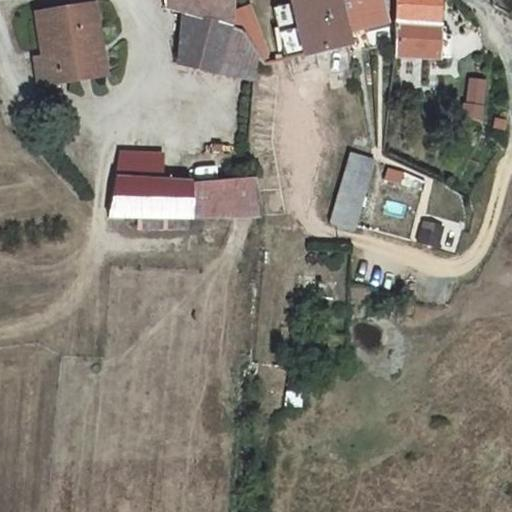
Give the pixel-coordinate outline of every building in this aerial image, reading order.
[(241,10),(240,0),(165,0),(166,7),(186,9),(182,61),(261,81),(265,66),(267,66),(245,29),(241,10)] [(240,0),(241,10),(258,7),(255,0),(240,0)] [(294,0),(298,16),(281,20),(290,61),(349,49),(347,37),(338,0),(294,0)] [(380,0),(338,0),(347,37),(388,29),(380,0)] [(438,0),(395,0),(396,59),(439,61),(438,0)] [(96,3),(50,10),(56,50),(48,50),(43,51),(48,83),(71,81),(69,74),(111,69),(96,3)] [(275,66),(258,7),(241,10),(245,29),(267,66),(275,66)] [(50,10),(39,11),(48,50),(56,50),(50,10)] [(482,105),(487,79),(469,77),(465,102),(482,105)] [(125,154),(120,180),(167,179),(166,154),(125,154)] [(370,158),(344,154),(328,228),(353,235),(370,158)] [(385,174),(381,192),(396,195),(400,177),(385,174)] [(120,180),(113,219),(265,216),(256,179),(176,184),(174,179),(167,179),(120,180)]
